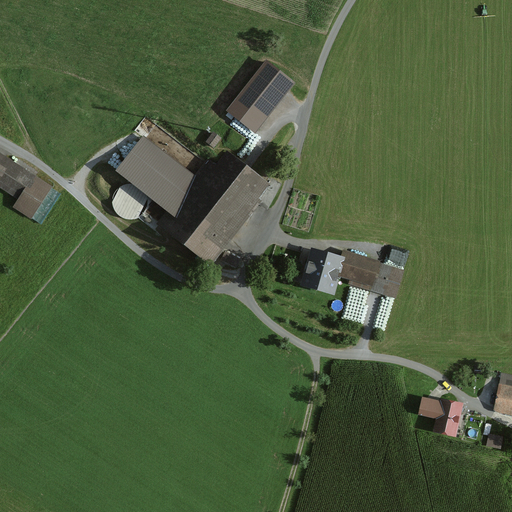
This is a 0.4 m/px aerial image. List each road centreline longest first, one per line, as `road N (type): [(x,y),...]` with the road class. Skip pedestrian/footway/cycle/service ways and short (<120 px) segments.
road 1 (unclassified): [(354,0),(320,66),(290,181),(241,290)]
road 2 (track): [(281,511),(311,395),(313,349)]
